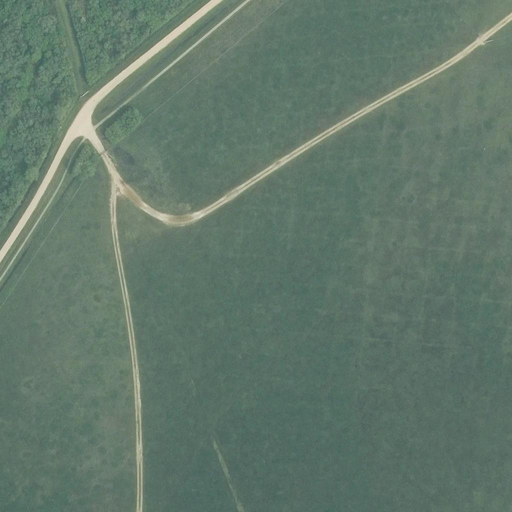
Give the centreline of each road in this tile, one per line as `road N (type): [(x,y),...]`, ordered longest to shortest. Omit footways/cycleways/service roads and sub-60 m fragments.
road 1 (track): [(111,170),(152,212),(193,216),(511,18)]
road 2 (track): [(137,511),(137,431),(111,170),(89,130)]
